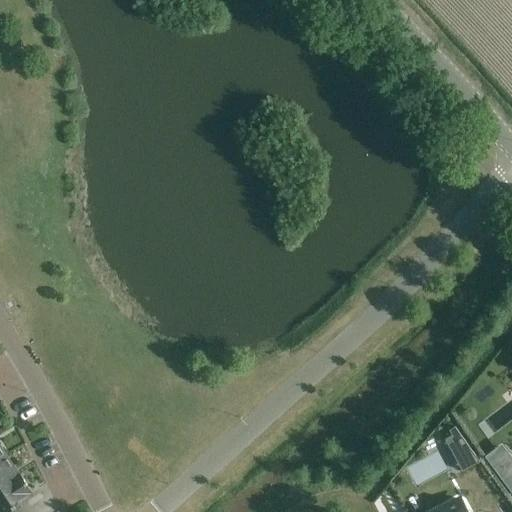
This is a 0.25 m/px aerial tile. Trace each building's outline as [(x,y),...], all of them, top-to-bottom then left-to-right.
[(452,436),(445,440),(462,472),(480,462),(455,427),(449,431),(452,436)] [(511,463),(501,449),(487,460),(511,494),(511,463)] [(13,468),(6,456),(0,459),(0,486),(16,476),(12,469),(13,468)] [(20,474),(16,476),(0,486),(0,511),(7,511),(32,496),(31,494),(32,493),(20,474)] [(466,511),(460,500),(438,511),(466,511)]
